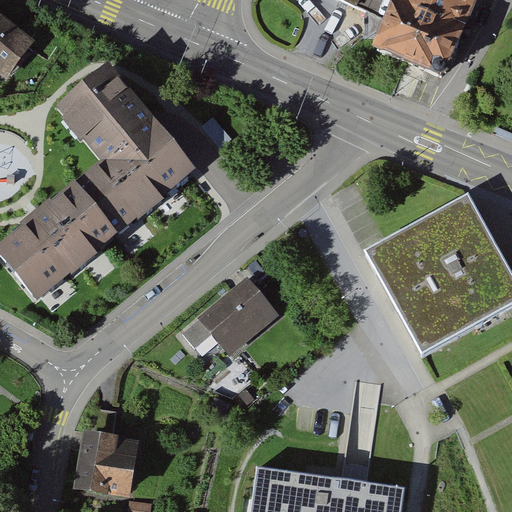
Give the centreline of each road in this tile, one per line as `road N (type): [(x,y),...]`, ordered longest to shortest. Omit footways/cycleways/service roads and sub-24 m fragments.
road 1 (residential): [(299,191),(69,376)]
road 2 (residential): [(299,191),(416,394)]
road 3 (tertiary): [(182,38),(360,117)]
road 4 (tertiary): [(360,117),(511,176)]
road 5 (residential): [(69,376),(36,511)]
